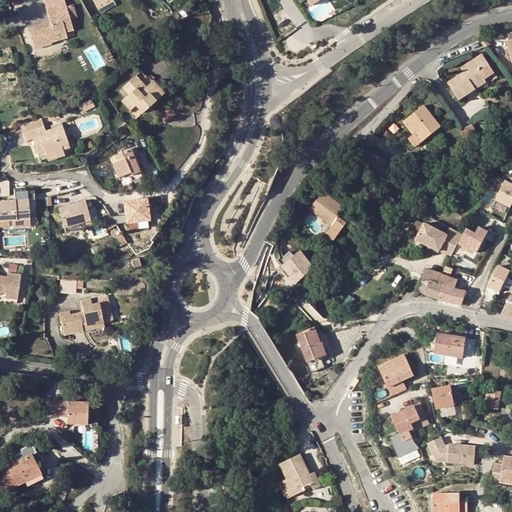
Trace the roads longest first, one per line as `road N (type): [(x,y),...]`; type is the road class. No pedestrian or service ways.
road 1 (tertiary): [(245,263),(282,190),(318,150),(434,53),(511,14)]
road 2 (residential): [(511,326),(425,307),(402,310),(318,416)]
road 3 (unclassified): [(115,379),(116,459),(108,472),(47,431),(23,431),(0,445)]
road 4 (tertiary): [(253,83),(245,130),(200,203),(183,266)]
road 5 (tertiary): [(209,265),(211,208),(251,148),(270,92)]
road 6 (tertiary): [(153,384),(152,511)]
road 7 (tertiary): [(164,511),(169,386)]
road 8 (residential): [(318,416),(303,407),(245,318)]
road 9 (residential): [(318,65),(420,0)]
